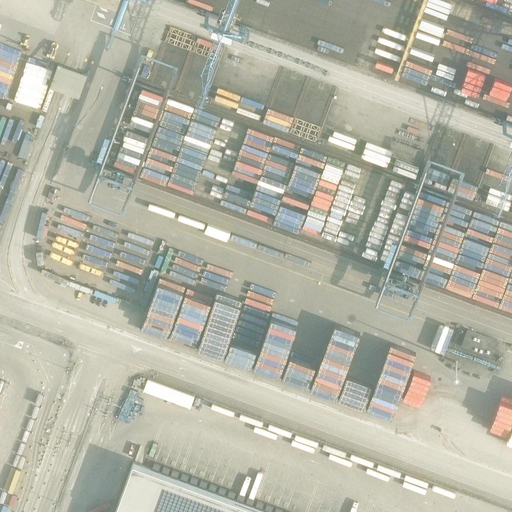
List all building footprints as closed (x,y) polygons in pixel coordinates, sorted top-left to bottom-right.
[(175,53),(187,55),(186,68),(187,68),(190,63),(201,67),(198,73),(195,73),(192,81),(195,82),(183,81),(180,80),(180,83),(193,85),(193,89),(206,91),(204,94),(198,94),(197,97),(204,99),(195,98),(195,94),(182,93),(175,90),(174,92),(202,104),(220,61),(197,52),(175,50),(175,53)] [(81,97),(88,74),(58,64),(51,87),(81,97)] [(498,341),(468,330),(461,347),(492,358),(498,341)] [(149,378),(145,389),(191,407),(196,396),(149,378)] [(115,511),(267,511),(255,507),(253,506),(180,480),(177,479),(148,468),(145,467),(133,463),(117,509),(115,511)]
